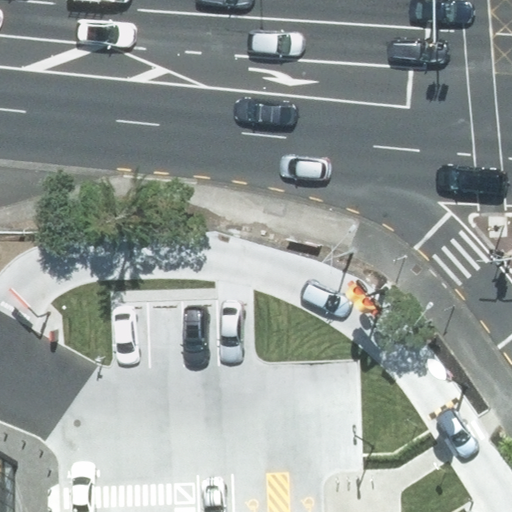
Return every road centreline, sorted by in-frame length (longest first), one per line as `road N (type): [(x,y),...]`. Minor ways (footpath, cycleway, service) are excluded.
road 1 (secondary): [(511,313),(436,231),(138,53)]
road 2 (secondary): [(138,53),(511,79)]
road 3 (secondary): [(0,45),(138,53)]
road 4 (primary): [(138,53),(250,0)]
